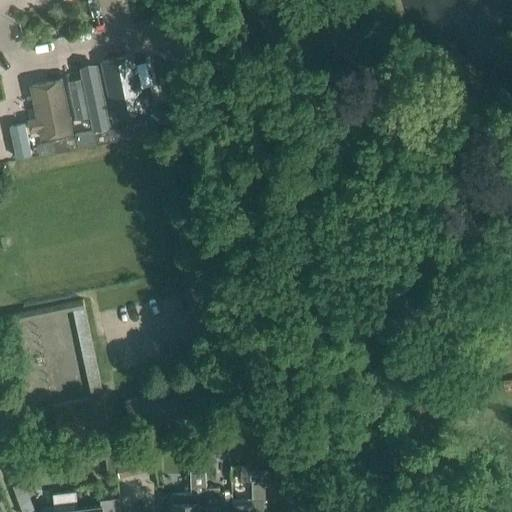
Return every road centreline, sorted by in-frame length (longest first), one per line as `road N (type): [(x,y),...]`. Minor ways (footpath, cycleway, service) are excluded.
road 1 (residential): [(326,511),(239,306),(180,30)]
road 2 (residential): [(121,43),(6,70),(0,42)]
